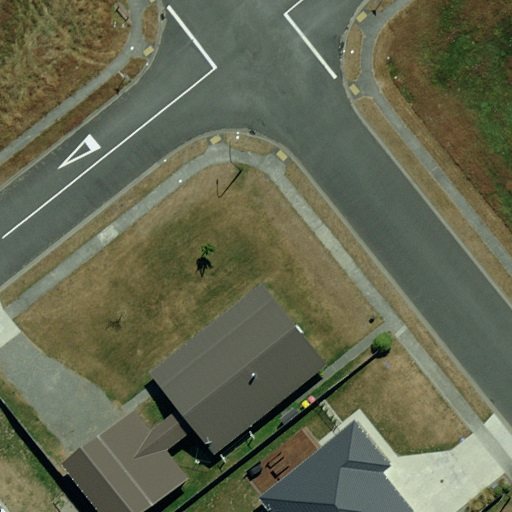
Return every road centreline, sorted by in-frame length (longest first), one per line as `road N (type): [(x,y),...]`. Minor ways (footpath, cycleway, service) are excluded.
road 1 (residential): [(250,40),(511,369)]
road 2 (residential): [(0,239),(250,40)]
